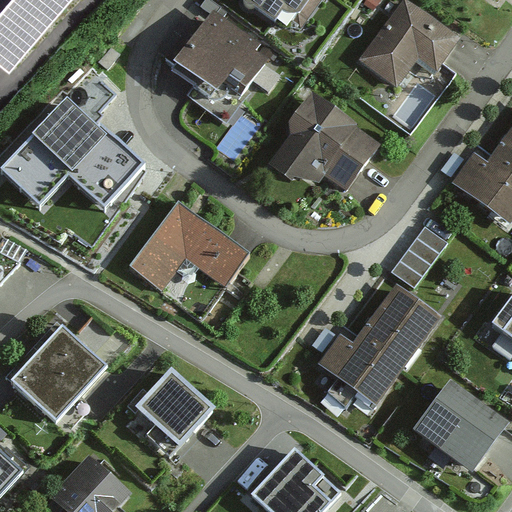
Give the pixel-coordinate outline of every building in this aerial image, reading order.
[(0,0),(0,57),(10,66),(66,0),(0,0)] [(247,0),(248,1),(275,21),(288,31),(294,24),(302,30),(325,0),(247,0)] [(405,13),(360,70),(394,96),(416,67),(432,79),(454,50),(405,13)] [(208,20),(167,74),(225,119),(267,66),(208,20)] [(383,148),(313,95),(289,127),(290,139),(268,169),(291,185),(294,181),(320,186),(325,180),(347,196),(383,148)] [(67,104),(1,174),(45,215),(73,184),(108,216),(148,172),(100,128),(97,131),(67,104)] [(473,165),(453,192),(503,229),(511,216),(511,134),(483,173),(473,165)] [(250,254),(179,203),(133,266),(165,289),(186,259),(225,288),(250,254)] [(441,249),(420,233),(386,279),(408,294),(441,249)] [(338,351),(318,378),(368,415),(433,329),(393,299),(348,358),(338,351)] [(511,326),(502,340),(511,347),(511,326)] [(103,371),(64,334),(40,359),(80,396),(103,371)] [(80,396),(40,359),(16,385),(56,422),(80,396)] [(213,411),(173,373),(139,409),(179,447),(213,411)] [(451,384),(412,434),(471,479),(510,428),(504,424),(451,384)] [(327,511),(341,496),(295,454),(253,499),(266,511),(327,511)] [(0,507),(23,485),(0,462),(0,507)] [(122,511),(130,504),(85,463),(45,508),(49,511),(122,511)]
